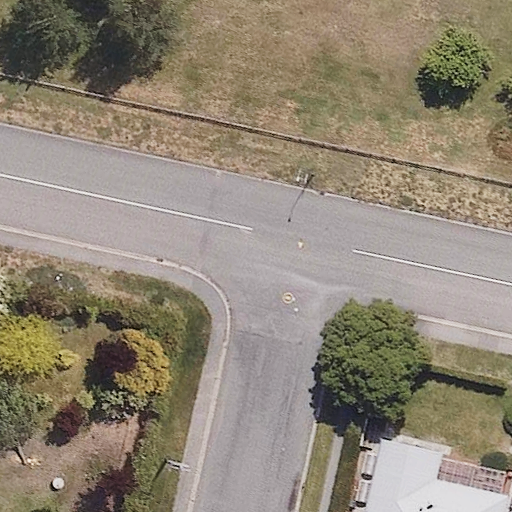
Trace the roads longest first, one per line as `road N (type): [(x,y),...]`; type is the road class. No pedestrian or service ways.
road 1 (residential): [(304,238),(0,173)]
road 2 (residential): [(304,238),(244,511)]
road 3 (residential): [(511,282),(304,238)]
